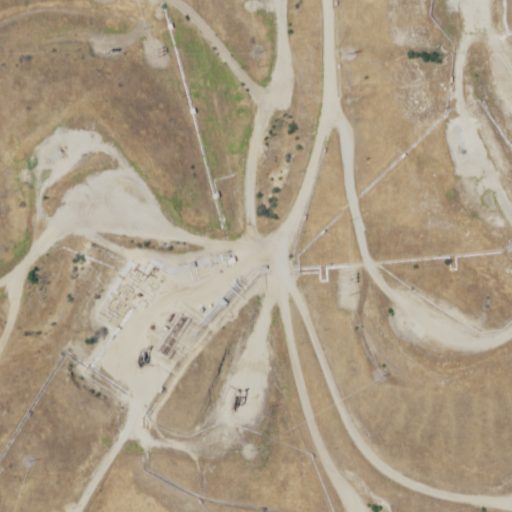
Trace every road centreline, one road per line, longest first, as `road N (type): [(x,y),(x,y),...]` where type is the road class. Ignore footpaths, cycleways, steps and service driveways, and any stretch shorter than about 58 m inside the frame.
road 1 (track): [(116,348),(0,469),(19,167),(134,225),(197,220),(255,162),(276,114),(239,0)]
road 2 (track): [(75,0),(197,220),(197,262),(116,348),(119,412),(147,451),(189,447),(230,375),(239,293)]
road 3 (track): [(255,162),(276,167),(328,309),(408,362),(481,304),(481,288),(402,167),(397,0)]
road 4 (track): [(197,262),(239,293),(257,339),(252,427),(266,511)]
road 5 (track): [(295,511),(318,499),(501,511)]
road 6 (track): [(318,499),(257,339)]
